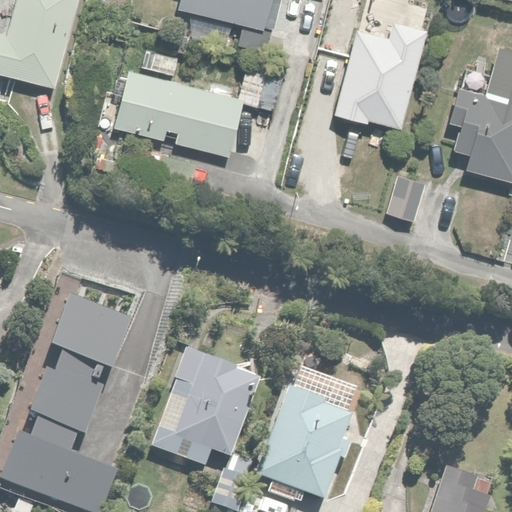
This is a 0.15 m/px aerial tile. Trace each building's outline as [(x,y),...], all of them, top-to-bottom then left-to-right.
[(0,0),(0,74),(53,90),(79,0),(0,0)] [(281,0),(178,0),(176,10),(273,34),(281,0)] [(388,35),(353,26),(332,114),(366,122),(367,119),(403,128),(428,25),(392,17),(388,35)] [(152,52),(148,68),(174,75),(178,58),(152,52)] [(124,68),(109,127),(226,157),(241,99),(124,68)] [(511,86),(499,83),(496,97),(457,87),(448,124),(457,127),(451,151),(467,155),(463,169),(511,181),(511,86)] [(197,164),(138,148),(132,170),(191,186),(197,164)] [(96,154),(92,170),(123,178),(127,162),(96,154)] [(417,176),(396,171),(385,213),(406,218),(417,176)] [(125,324),(60,298),(40,349),(52,354),(47,366),(28,358),(0,428),(0,491),(15,498),(8,511),(27,511),(29,506),(43,511),(95,511),(112,469),(73,453),(125,324)] [(254,377),(183,351),(147,449),(201,469),(207,453),(224,459),(254,377)] [(0,398),(10,374),(0,370),(0,398)] [(367,402),(291,373),(251,477),(327,506),(367,402)] [(252,459),(231,451),(223,471),(219,469),(202,511),(205,511),(236,511),(250,479),(245,477),(252,459)] [(491,485),(442,468),(426,511),(482,511),(491,485)]
